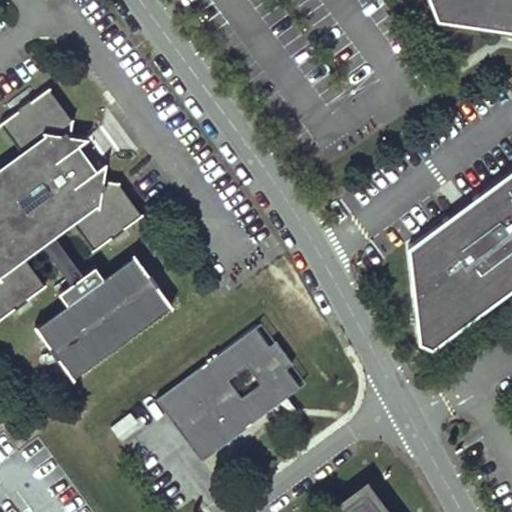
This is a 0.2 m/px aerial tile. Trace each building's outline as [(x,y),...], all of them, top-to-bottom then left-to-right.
[(511,0),(429,0),(438,20),(511,30),(511,0)] [(96,261),(83,271),(57,233),(72,222),(92,249),(112,235),(114,237),(126,228),(124,225),(143,212),(119,178),(105,177),(106,159),(96,167),(88,155),(83,149),(78,142),(88,135),(72,133),(73,118),(50,86),(34,97),(32,95),(17,106),(19,109),(1,122),(20,147),(0,162),(0,318),(15,308),(16,310),(32,299),(30,296),(47,284),(27,256),(45,244),(70,279),(57,288),(65,300),(34,323),(50,344),(48,345),(52,352),(57,358),(59,356),(73,375),(174,302),(160,282),(162,281),(153,269),(151,270),(136,250),(104,273),(96,261)] [(511,172),(463,209),(401,254),(415,348),(425,355),(511,290),(511,172)] [(268,348),(254,329),(200,368),(199,368),(153,401),(199,465),(246,431),(245,429),(299,391),(285,372),(292,366),(276,343),(268,348)] [(387,511),(374,494),(350,511),(387,511)]
